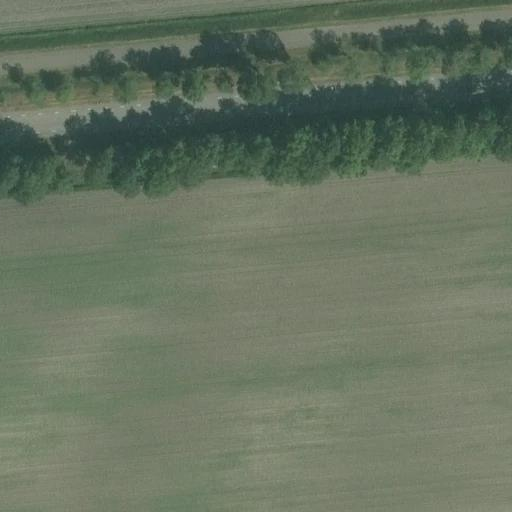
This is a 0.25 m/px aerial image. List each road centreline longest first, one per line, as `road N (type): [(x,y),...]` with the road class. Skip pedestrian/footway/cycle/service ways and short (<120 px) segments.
road 1 (unclassified): [(0,65),(511,17)]
road 2 (secondary): [(511,82),(0,127)]
